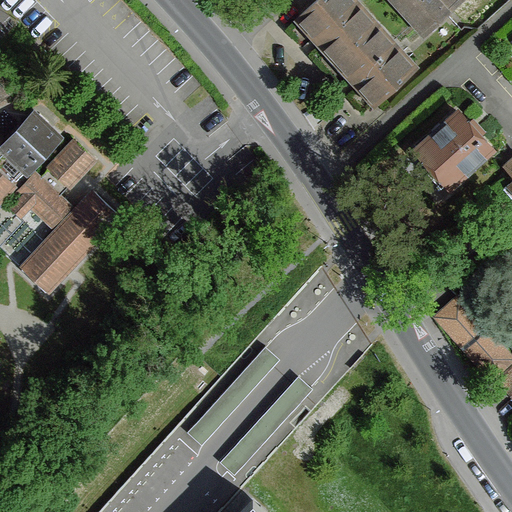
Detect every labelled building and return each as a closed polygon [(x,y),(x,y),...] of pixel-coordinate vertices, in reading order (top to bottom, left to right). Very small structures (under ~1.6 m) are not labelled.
[(377,25),(354,0),(319,0),(302,16),(339,58),(377,25)] [(434,2),(432,0),(402,0),(398,4),(426,33),(438,22),(426,8),(434,2)] [(426,8),(438,22),(454,7),(447,0),(432,0),(434,2),(426,8)] [(415,67),(377,25),(339,58),(378,100),(415,67)] [(18,87),(1,65),(0,65),(0,98),(1,100),(18,87)] [(492,147),(460,112),(419,147),(452,183),(492,147)] [(0,201),(15,185),(19,189),(18,191),(23,196),(14,205),(24,214),(32,205),(58,229),(47,241),(72,265),(119,215),(94,191),(76,210),(61,195),(96,159),(75,140),(42,177),(31,167),(60,136),(36,113),(9,142),(5,147),(0,142),(0,201)] [(72,265),(47,241),(24,265),(50,290),(72,265)] [(511,362),(511,354),(460,295),(436,315),(493,378),(511,362)] [(511,372),(503,380),(511,391),(511,372)] [(226,456),(240,469),(292,414),(278,400),(226,456)]
